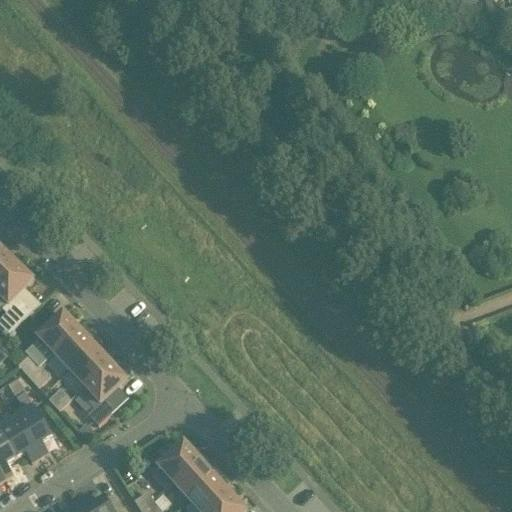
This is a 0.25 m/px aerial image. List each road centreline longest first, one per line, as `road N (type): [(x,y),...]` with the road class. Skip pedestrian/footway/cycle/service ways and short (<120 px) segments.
road 1 (residential): [(511,412),(285,163),(173,10)]
road 2 (residential): [(185,404),(55,256),(0,211)]
road 3 (residential): [(13,511),(185,404)]
road 4 (residential): [(286,511),(185,404)]
